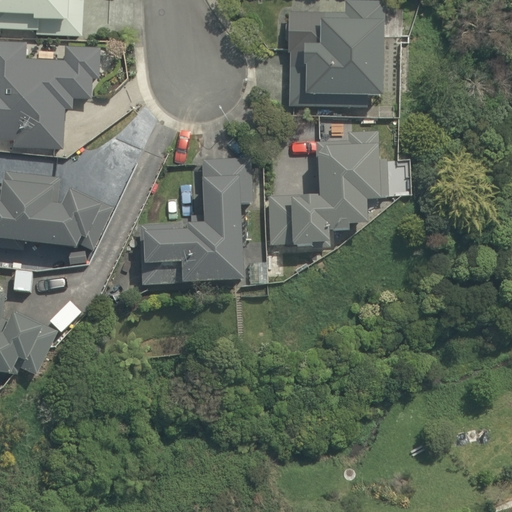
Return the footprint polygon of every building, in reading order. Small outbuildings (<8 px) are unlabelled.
[(87,0),(0,0),(0,28),(84,36),(87,0)] [(290,15),(290,19),(289,111),(384,111),(385,5),(347,4),(347,16),(290,15)] [(25,52),(0,49),(0,147),(16,149),(15,155),(63,158),(65,119),(72,120),(73,107),(92,108),(94,86),(101,86),(103,54),(64,51),(63,68),(24,65),(25,52)] [(270,141),(270,146),(270,251),(295,250),(295,258),(335,258),(335,237),(373,237),(373,208),(388,208),(388,168),(378,168),(378,141),(270,141)] [(140,234),(140,236),(142,291),(247,287),(244,212),(255,212),(253,167),(202,169),(205,232),(140,234)] [(0,254),(79,261),(80,254),(103,256),(107,203),(60,199),(61,186),(4,181),(2,194),(0,194),(0,254)] [(0,316),(2,300),(0,299),(0,384),(39,390),(56,336),(13,321),(5,346),(0,343),(0,316)]
